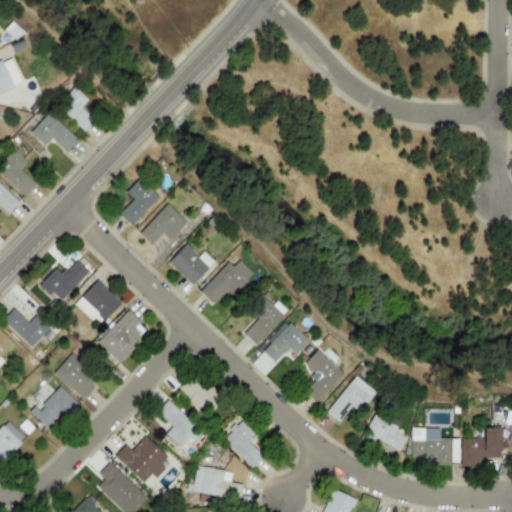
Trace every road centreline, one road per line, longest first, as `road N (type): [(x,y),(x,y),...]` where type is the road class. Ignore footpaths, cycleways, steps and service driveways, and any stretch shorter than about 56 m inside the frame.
road 1 (residential): [(191,330),(318,450),(358,474),(421,495),(511,498)]
road 2 (tertiary): [(252,0),(0,271)]
road 3 (residential): [(252,1),(345,84),(382,106),(494,115)]
road 4 (residential): [(191,330),(58,470),(38,486),(0,496)]
road 5 (residential): [(494,0),(494,200)]
road 6 (residential): [(62,206),(191,330)]
